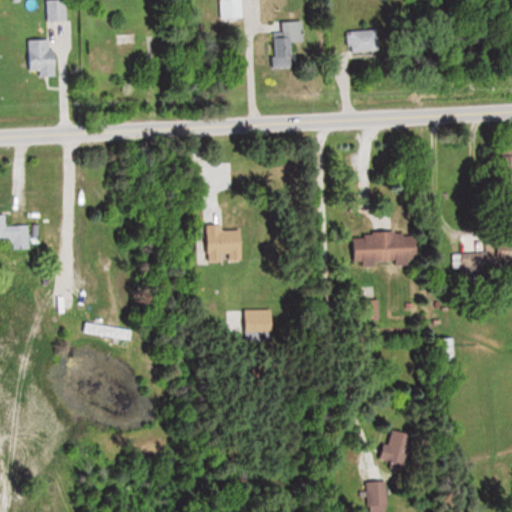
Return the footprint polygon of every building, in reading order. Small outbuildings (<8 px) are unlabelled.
[(68,20),(67,0),(45,0),(46,20),(68,20)] [(242,0),(220,0),(220,18),(242,18),(242,0)] [(274,32),(274,56),(297,56),(297,43),(304,43),(304,21),(282,21),(282,32),(274,32)] [(377,29),(346,31),(347,52),(378,50),(377,29)] [(55,39),(28,39),(28,70),(55,70),(55,39)] [(511,153),(501,154),(501,173),(511,173),(511,153)] [(31,225),(8,225),(8,216),(0,216),(0,242),(14,242),(14,249),(31,249),(31,225)] [(354,232),(353,262),(420,263),(420,233),(354,232)] [(115,346),(129,348),(131,328),(88,324),(87,334),(116,337),(115,346)] [(387,510),(387,483),(367,483),(367,510),(387,510)]
